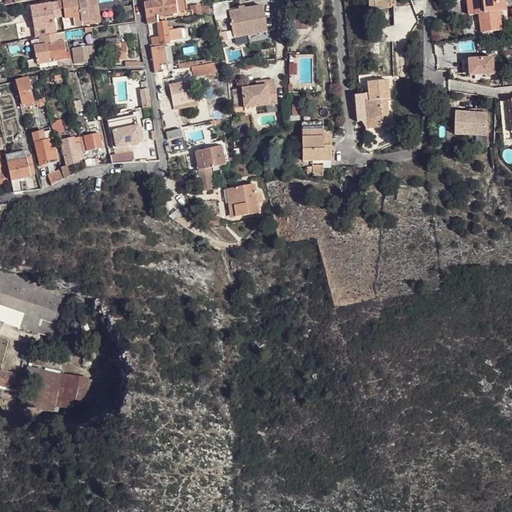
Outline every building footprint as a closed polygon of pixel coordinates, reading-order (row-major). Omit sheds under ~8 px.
[(85,0),(65,0),(58,1),(59,9),(63,9),(64,19),(72,18),(80,17),(81,21),(88,19),(85,0)] [(80,17),(72,18),(73,23),(99,19),(95,0),(85,0),(88,19),(81,21),(80,17)] [(183,0),(153,0),(152,0),(153,2),(143,3),(146,24),(156,23),(157,23),(155,16),(176,12),(176,11),(185,10),(183,0)] [(473,0),(467,0),(469,10),(469,16),(476,15),(473,0)] [(505,0),(473,0),(476,15),(479,14),(499,12),(500,12),(506,11),(507,11),(506,5),(505,0)] [(58,1),(50,3),(51,10),(54,10),(59,9),(58,1)] [(227,2),(211,5),(213,14),(221,13),(220,11),(229,9),(228,2),(227,2)] [(29,6),(35,37),(42,36),(49,35),(48,28),(55,26),(51,10),(50,3),(29,6)] [(192,7),(193,15),(197,15),(197,17),(207,15),(208,15),(207,8),(201,9),(200,6),(192,7)] [(245,9),(238,10),(229,12),(233,38),(267,31),(262,6),(245,9)] [(501,31),(499,12),(479,14),(481,33),(501,31)] [(217,28),(213,14),(208,15),(207,15),(210,30),(211,30),(216,28),(217,28)] [(137,31),(135,21),(117,24),(119,34),(137,31)] [(167,31),(165,22),(157,23),(156,23),(158,36),(159,44),(168,43),(167,31)] [(180,28),(182,40),(189,39),(187,27),(180,28)] [(167,31),(168,43),(182,40),(180,28),(167,31)] [(66,59),(62,41),(56,42),(54,34),(49,35),(42,36),(43,45),(45,45),(48,61),(66,59)] [(152,46),(159,44),(158,36),(150,37),(152,46)] [(110,54),(111,60),(125,59),(124,53),(126,52),(125,44),(120,45),(119,37),(104,38),(105,46),(100,47),(101,54),(110,54)] [(45,45),(43,45),(39,46),(42,63),(48,61),(45,45)] [(72,49),(74,64),(87,63),(87,60),(94,59),(93,46),(72,49)] [(154,74),(180,69),(190,67),(198,66),(197,62),(174,65),(171,46),(162,47),(150,49),(154,74)] [(317,82),(317,54),(289,54),(289,82),(317,82)] [(467,76),(494,76),(494,57),(467,57),(467,76)] [(214,74),(212,64),(211,64),(207,65),(201,66),(198,66),(190,67),(191,71),(193,76),(214,74)] [(30,90),(28,78),(16,81),(22,104),(33,101),(29,90),(30,90)] [(197,102),(190,78),(166,85),(170,100),(172,109),(197,102)] [(254,84),(239,85),(240,104),(273,102),(272,78),(264,78),(264,83),(254,84)] [(355,96),(358,123),(369,123),(369,131),(380,130),(380,127),(390,126),(387,101),(391,101),(389,83),(369,85),(369,95),(355,96)] [(147,89),(140,90),(143,108),(150,107),(147,89)] [(46,102),(45,96),(35,98),(37,104),(46,102)] [(511,99),(500,101),(502,132),(511,131),(511,99)] [(455,110),(455,133),(486,135),(487,112),(478,111),(472,111),(455,110)] [(141,143),(136,118),(125,121),(126,127),(130,145),(141,143)] [(64,130),(61,119),(52,120),(54,132),(64,130)] [(86,123),(89,136),(99,134),(96,121),(86,123)] [(126,127),(125,121),(107,124),(109,131),(126,127)] [(331,162),(330,135),(330,132),(322,133),(321,123),(300,124),(301,132),(301,163),(313,162),(323,162),(331,162)] [(130,145),(126,127),(109,131),(112,148),(130,145)] [(53,139),(51,129),(43,130),(45,141),(53,139)] [(182,129),(165,133),(169,153),(186,150),(182,129)] [(36,143),(41,165),(58,161),(53,139),(45,141),(43,130),(34,132),(36,143)] [(89,136),(81,138),(84,152),(102,148),(99,134),(89,136)] [(396,134),(388,136),(389,142),(393,143),(395,141),(397,138),(397,136),(396,134)] [(75,144),(74,139),(61,142),(66,166),(68,166),(79,163),(79,161),(75,144)] [(157,150),(155,139),(141,143),(142,151),(157,150)] [(84,160),(81,143),(80,143),(75,144),(79,161),(84,160)] [(221,150),(220,147),(209,149),(194,153),(198,170),(220,166),(225,165),(221,150)] [(7,162),(27,158),(27,155),(26,151),(5,155),(6,158),(7,162)] [(133,162),(132,152),(109,153),(111,164),(133,162)] [(31,175),(35,174),(31,154),(27,155),(27,158),(31,175)] [(0,184),(12,183),(11,180),(7,162),(6,158),(0,158),(0,184)] [(31,175),(27,158),(7,162),(11,180),(21,178),(31,176),(31,175)] [(324,177),(323,162),(313,162),(313,177),(324,177)] [(71,175),(70,174),(68,166),(66,166),(62,167),(65,176),(65,178),(71,175)] [(211,168),(200,170),(203,190),(215,188),(211,168)] [(64,176),(62,172),(61,169),(48,174),(51,182),(53,185),(65,178),(64,176)] [(14,192),(23,191),(21,178),(11,180),(12,183),(14,192)] [(253,185),(226,190),(229,204),(232,203),(236,217),(259,212),(257,202),(256,195),(253,185)] [(189,207),(181,213),(189,225),(197,219),(189,207)] [(181,213),(175,217),(188,226),(189,225),(181,213)] [(0,309),(24,317),(20,330),(56,341),(69,299),(0,277),(0,309)] [(24,317),(0,309),(0,323),(20,330),(24,317)] [(26,396),(24,411),(40,414),(40,416),(57,419),(59,412),(71,415),(72,408),(77,382),(30,374),(29,382),(26,396)] [(3,378),(1,392),(26,396),(29,382),(3,378)] [(88,411),(93,384),(77,382),(72,408),(88,411)]
